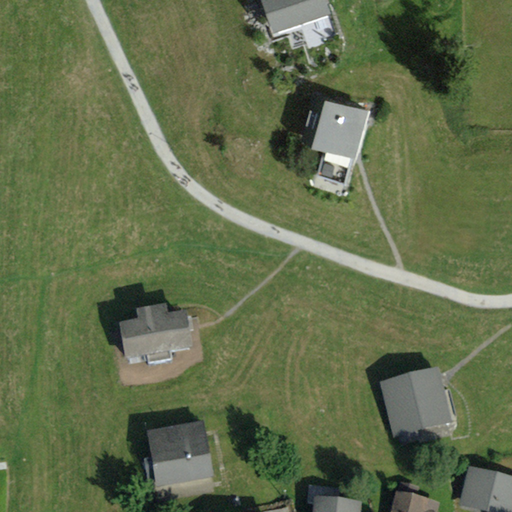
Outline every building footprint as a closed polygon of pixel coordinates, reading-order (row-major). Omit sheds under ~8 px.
[(327,6),(324,0),(265,0),(274,24),(327,6)] [(316,95),(304,136),(326,143),(317,173),(345,180),(365,109),(316,95)] [(122,329),(127,359),(146,356),(148,365),(172,361),(170,352),(189,348),(184,319),(165,322),(163,312),(139,316),(141,326),(122,329)] [(434,381),(389,392),(402,440),(418,435),(416,428),(444,421),(434,381)] [(211,475),(202,428),(150,437),(158,484),(211,475)] [(511,511),(511,484),(474,476),(467,505),(495,511),(511,511)] [(433,511),(434,508),(412,503),(416,490),(402,487),(399,499),(395,498),(391,511),(433,511)]
